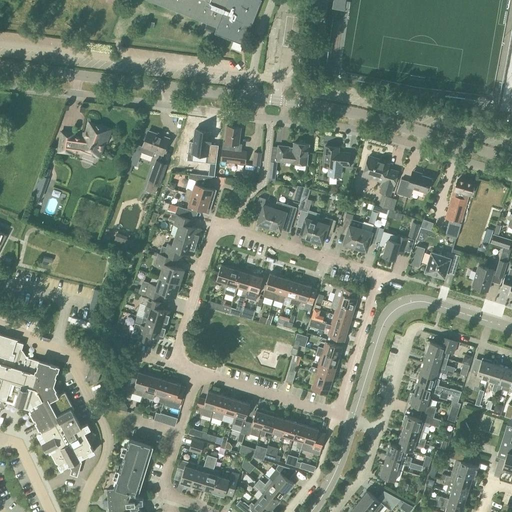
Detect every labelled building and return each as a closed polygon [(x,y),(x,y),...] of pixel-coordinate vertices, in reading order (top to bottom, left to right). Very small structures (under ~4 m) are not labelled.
[(149,0),(218,27),(216,32),(245,44),(262,0),(149,0)] [(345,10),(346,0),(333,0),(333,8),(345,10)] [(84,150),(91,152),(99,155),(107,133),(109,133),(111,129),(101,125),(100,127),(90,123),(84,138),(73,137),(74,134),(61,132),(57,150),(70,153),(70,151),(79,151),(83,152),(84,150)] [(223,148),(221,161),(246,164),(247,151),(242,150),(243,143),(240,143),(242,127),(228,125),(226,141),(224,141),(223,148)] [(190,141),(188,152),(199,154),(198,161),(216,164),(218,151),(212,150),(212,144),(210,144),(210,143),(211,143),(212,136),(211,136),(211,134),(210,134),(210,131),(207,130),(196,129),(194,142),(190,141)] [(150,132),(143,153),(152,156),(153,152),(163,155),(168,139),(150,132)] [(279,147),(273,146),(271,160),(286,161),(286,160),(292,161),(292,162),(307,164),(310,144),(295,142),(294,149),(289,149),(289,146),(279,145),(279,147)] [(339,147),(325,146),(323,166),(331,167),(330,174),(342,175),(343,165),(349,166),(351,153),(341,152),(341,153),(339,153),(339,147)] [(254,164),(260,165),(262,153),(255,152),(254,164)] [(369,157),(363,173),(362,176),(382,182),(379,192),(391,195),(399,171),(388,168),(390,163),(369,157)] [(158,162),(150,181),(146,191),(154,194),(166,165),(158,162)] [(397,193),(411,197),(414,187),(427,191),(431,178),(422,175),(422,173),(413,170),(410,181),(402,179),(397,193)] [(189,173),(188,178),(196,180),(200,181),(202,174),(189,173)] [(471,194),(474,184),(458,179),(455,190),(457,190),(456,196),(452,195),(446,218),(461,223),(469,194),(471,194)] [(188,188),(186,192),(213,201),(216,190),(195,183),(193,190),(188,188)] [(190,201),(188,206),(209,213),(213,201),(186,192),(184,199),(190,201)] [(37,205),(40,197),(34,195),(31,203),(37,205)] [(393,211),(397,199),(382,195),(378,206),(382,207),(380,213),(387,215),(389,209),(393,211)] [(269,227),(275,208),(265,204),(266,198),(260,196),(256,208),(262,210),(258,223),(269,227)] [(301,198),(298,207),(304,209),(307,200),(301,198)] [(296,207),(277,201),(275,208),(269,227),(281,230),(285,217),(292,219),(296,207)] [(178,206),(176,212),(189,216),(192,210),(188,209),(178,206)] [(308,210),(307,211),(302,209),(298,221),(304,223),(300,236),(312,240),(318,218),(319,214),(308,210)] [(481,226),(483,211),(477,211),(474,225),(481,226)] [(178,236),(197,242),(199,236),(200,236),(202,229),(198,227),(197,228),(188,225),(187,224),(189,218),(173,213),(171,219),(175,220),(174,224),(181,226),(178,236)] [(355,247),(361,228),(350,224),(353,215),(347,213),(342,229),(348,230),(344,243),(355,247)] [(318,218),(312,240),(323,243),(327,230),(333,232),(336,220),(322,216),(321,219),(318,218)] [(361,228),(355,247),(367,250),(371,237),(377,239),(380,227),(374,225),(363,222),(361,228)] [(415,238),(419,224),(412,222),(408,236),(415,238)] [(490,242),(509,248),(511,239),(498,235),(501,225),(497,224),(493,234),(490,242)] [(152,226),(147,239),(160,244),(164,231),(152,226)] [(493,230),(486,228),(480,248),(487,250),(493,230)] [(384,230),(379,245),(386,247),(383,256),(396,259),(399,248),(405,249),(411,251),(414,240),(408,238),(398,235),(384,230)] [(471,250),(472,246),(477,247),(480,237),(469,234),(465,249),(471,250)] [(195,247),(197,242),(178,236),(174,245),(168,243),(167,247),(163,246),(160,253),(178,259),(180,250),(190,253),(189,254),(192,254),(194,253),(196,247),(195,247)] [(43,238),(40,245),(50,249),(52,242),(43,238)] [(416,246),(410,264),(419,267),(425,248),(416,246)] [(446,277),(447,272),(455,274),(461,256),(447,251),(445,256),(431,251),(425,270),(446,277)] [(160,276),(180,283),(184,269),(172,265),(174,258),(159,253),(155,265),(163,268),(160,276)] [(54,256),(46,254),(43,267),(48,269),(49,263),(52,264),(54,256)] [(488,290),(491,281),(500,284),(507,262),(499,260),(495,274),(493,274),(494,270),(479,265),(473,285),(488,290)] [(220,288),(225,289),(233,266),(227,264),(227,266),(222,264),(216,281),(222,283),(220,288)] [(234,297),(237,287),(242,271),(238,269),(238,268),(233,266),(225,289),(224,294),(234,297)] [(241,295),(246,297),(253,272),(248,270),(247,272),(242,271),(237,287),(243,289),(241,295)] [(253,272),(246,297),(255,300),(257,296),(256,295),(257,293),(258,294),(263,277),(258,275),(259,274),(253,272)] [(263,297),(273,300),(281,274),(276,273),(275,275),(270,273),(263,297)] [(284,303),(286,296),(291,279),(286,278),(287,276),(281,274),(273,300),(284,303)] [(180,283),(160,276),(157,285),(149,283),(149,284),(142,282),(139,293),(161,300),(164,292),(176,296),(180,283)] [(290,302),(295,304),(302,281),(296,279),(296,281),(291,279),(286,296),(291,298),(290,302)] [(302,281),(295,304),(299,305),(300,301),(313,305),(317,289),(312,287),(312,286),(307,284),(308,283),(302,281)] [(332,302),(356,309),(358,304),(356,303),(358,298),(356,298),(358,292),(338,286),(336,291),(332,302)] [(150,312),(148,319),(161,323),(167,325),(171,312),(158,308),(160,301),(142,296),(140,303),(147,305),(145,310),(150,312)] [(250,307),(252,301),(242,297),(240,304),(250,307)] [(219,310),(221,304),(209,300),(207,306),(219,310)] [(354,315),(356,309),(332,302),(333,302),(331,306),(336,308),(334,314),(351,319),(353,314),(354,315)] [(350,324),(351,319),(334,314),(331,324),(350,330),(351,324),(350,324)] [(161,323),(148,319),(137,315),(134,323),(135,323),(131,336),(143,340),(148,341),(150,333),(163,338),(167,325),(161,323)] [(348,335),(350,330),(331,324),(328,335),(345,340),(346,335),(348,335)] [(0,397),(29,406),(31,409),(40,404),(38,400),(46,396),(61,422),(75,415),(72,409),(74,408),(75,411),(76,411),(65,392),(59,395),(53,385),(59,367),(53,365),(45,362),(32,358),(20,355),(22,350),(24,343),(17,341),(17,340),(20,341),(20,340),(0,333),(0,397)] [(425,351),(442,357),(444,350),(454,353),(458,341),(444,337),(442,345),(428,341),(425,351)] [(317,350),(341,358),(343,352),(341,351),(343,346),(326,341),(324,348),(318,346),(317,350)] [(339,363),(341,358),(317,350),(316,355),(321,357),(319,362),(336,367),(338,363),(339,363)] [(447,358),(442,357),(425,351),(425,352),(427,352),(424,362),(453,371),(454,368),(449,366),(446,364),(447,358)] [(274,364),(274,354),(256,354),(256,364),(274,364)] [(488,379),(494,361),(483,357),(478,374),(471,372),(466,387),(474,389),(475,385),(478,386),(481,377),(488,379)] [(496,392),(504,366),(494,363),(494,361),(488,379),(495,381),(492,391),(496,392)] [(335,372),(336,367),(319,362),(316,373),(335,378),(337,373),(335,372)] [(453,371),(424,362),(421,373),(436,377),(438,371),(447,374),(448,370),(453,371)] [(286,381),(292,383),(296,371),(295,370),(296,366),(291,365),(286,381)] [(508,391),(511,379),(511,368),(504,366),(496,392),(500,393),(502,387),(509,389),(508,391)] [(143,396),(145,391),(150,373),(145,371),(144,373),(139,371),(139,372),(132,370),(127,389),(133,391),(133,393),(143,396)] [(150,373),(145,391),(143,396),(149,398),(150,393),(155,394),(160,378),(156,376),(156,374),(150,373)] [(333,384),(335,378),(316,373),(311,389),(328,394),(331,383),(333,384)] [(433,388),(441,390),(449,393),(450,389),(443,387),(443,386),(438,385),(440,379),(436,377),(421,373),(418,383),(433,388)] [(160,378),(155,394),(161,396),(159,402),(164,403),(165,398),(171,379),(166,377),(165,379),(160,378)] [(171,379),(165,398),(181,402),(186,387),(181,385),(181,384),(176,382),(177,381),(171,379)] [(412,392),(412,393),(429,398),(431,392),(440,395),(441,390),(433,388),(418,383),(414,393),(412,392)] [(199,397),(194,415),(200,417),(201,413),(212,417),(219,394),(209,391),(206,399),(199,397)] [(422,407),(420,413),(433,417),(434,416),(436,416),(438,410),(436,409),(437,407),(431,405),(433,399),(429,398),(412,393),(409,403),(422,407)] [(222,420),(224,414),(229,397),(219,394),(212,417),(222,420)] [(451,405),(460,408),(461,403),(458,402),(460,396),(454,395),(451,405)] [(40,404),(31,409),(42,431),(39,433),(47,449),(51,447),(62,469),(69,465),(71,470),(77,470),(81,461),(80,459),(95,451),(85,432),(91,429),(88,423),(82,427),(75,415),(61,422),(46,396),(38,400),(40,404)] [(233,423),(240,400),(229,397),(224,414),(229,416),(227,422),(233,423)] [(243,442),(245,434),(249,422),(245,420),(250,404),(240,400),(233,423),(242,426),(240,433),(239,432),(237,440),(243,442)] [(446,413),(453,416),(456,407),(449,405),(446,413)] [(249,433),(260,436),(262,430),(268,411),(261,409),(261,411),(256,410),(252,423),(249,422),(245,434),(249,435),(249,433)] [(266,431),(272,433),(277,416),(274,415),(275,413),(268,411),(262,430),(260,436),(264,438),(266,431)] [(161,413),(158,421),(176,426),(178,418),(161,413)] [(432,422),(433,417),(420,413),(419,418),(405,414),(402,425),(424,432),(426,425),(430,427),(432,422)] [(283,436),(288,419),(277,416),(272,433),(283,436)] [(288,419),(283,436),(293,439),(298,423),(288,419)] [(301,448),(303,443),(308,426),(298,423),(293,439),(299,441),(297,447),(301,448)] [(422,438),(424,432),(402,425),(404,426),(401,436),(425,443),(426,439),(422,438)] [(511,437),(511,426),(507,425),(506,425),(502,440),(510,442),(511,437)] [(303,443),(301,448),(320,454),(326,433),(319,431),(319,429),(308,426),(303,443)] [(217,436),(211,434),(207,433),(205,438),(216,441),(217,436)] [(424,447),(425,443),(401,436),(398,446),(390,444),(413,451),(415,445),(424,447)] [(193,438),(190,450),(201,453),(205,442),(193,438)] [(107,489),(109,511),(139,511),(137,507),(140,506),(140,505),(140,503),(144,503),(143,497),(139,497),(139,495),(139,494),(136,493),(151,445),(130,439),(115,489),(107,489)] [(511,472),(511,443),(510,443),(502,469),(511,472)] [(413,451),(390,444),(387,454),(411,462),(412,458),(403,455),(405,449),(413,451)] [(277,455),(273,453),(266,451),(264,456),(275,460),(277,455)] [(478,466),(468,463),(470,457),(453,452),(451,458),(455,459),(452,470),(475,477),(478,466)] [(410,466),(411,462),(387,454),(384,464),(382,463),(382,464),(399,469),(401,463),(410,466)] [(192,485),(203,488),(213,456),(208,455),(205,466),(198,464),(191,487),(192,485)] [(213,494),(219,475),(220,471),(213,469),(216,457),(213,456),(203,488),(213,491),(213,494)] [(298,461),(293,460),(287,458),(285,463),(296,466),(298,461)] [(191,487),(198,464),(180,459),(177,467),(174,478),(181,481),(180,483),(191,487)] [(268,477),(273,481),(288,493),(295,484),(289,479),(297,470),(279,464),(268,477)] [(395,480),(399,469),(382,464),(378,474),(395,480)] [(475,478),(475,477),(452,470),(450,476),(446,475),(445,479),(469,487),(472,477),(475,478)] [(231,476),(230,479),(219,475),(213,494),(224,497),(225,493),(233,495),(236,484),(238,478),(231,476)] [(257,482),(263,488),(266,490),(279,500),(286,492),(288,493),(273,481),(269,486),(260,479),(257,482)] [(445,479),(444,484),(447,485),(445,491),(451,493),(466,497),(469,487),(445,479)] [(263,488),(257,482),(254,486),(261,491),(263,488)] [(272,509),(279,500),(266,490),(259,498),(274,511),(274,510),(272,509)] [(361,499),(374,510),(376,511),(378,511),(385,505),(391,510),(400,499),(385,490),(378,499),(368,491),(361,499)] [(463,508),(466,497),(451,493),(449,499),(440,496),(438,500),(463,508)] [(256,511),(272,511),(274,511),(259,498),(254,504),(252,502),(249,505),(245,501),(244,502),(241,499),(236,504),(245,511),(252,511),(254,510),(256,511)] [(371,511),(374,510),(361,499),(354,508),(359,511),(371,511)] [(461,511),(463,508),(438,500),(437,504),(447,507),(445,511),(461,511)]
